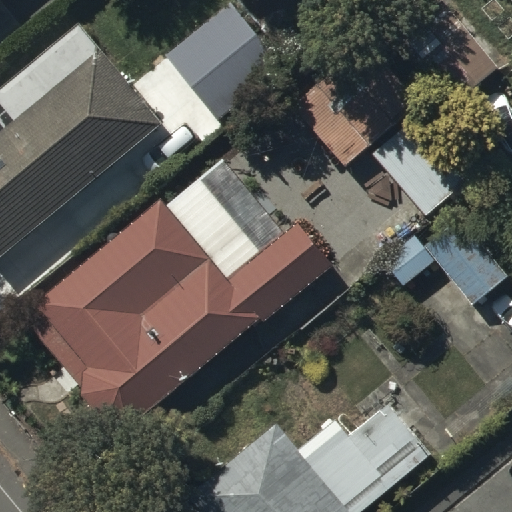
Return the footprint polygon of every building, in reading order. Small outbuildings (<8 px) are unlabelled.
[(238,0),(206,0),(160,38),(213,103),(279,50),(238,0)] [(491,50),(450,0),(415,0),(389,22),(444,89),(491,50)] [(0,229),(154,101),(71,2),(0,61),(0,229)] [(286,87),(339,148),(412,84),(359,24),(286,87)] [(419,94),(367,138),(420,201),(472,157),(419,94)] [(292,201),(280,211),(224,143),(200,162),(195,156),(162,183),(157,177),(32,279),(37,285),(24,296),(78,362),(78,370),(113,413),(325,241),(292,201)] [(501,263),(453,206),(419,234),(431,248),(467,292),(501,263)] [(431,248),(419,234),(410,223),(379,248),(400,273),(431,248)] [(193,501),(202,511),(367,511),(432,457),(389,407),(351,438),(338,423),(300,455),(279,429),(193,501)]
